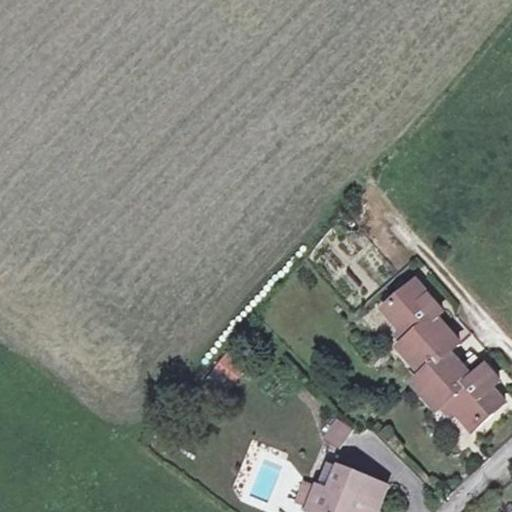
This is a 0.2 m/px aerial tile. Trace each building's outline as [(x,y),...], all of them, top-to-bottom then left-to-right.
[(440,314),(414,283),(384,310),(409,338),(400,346),(425,373),(448,352),(456,345),(435,319),(440,314)] [(471,378),(448,352),(425,373),(417,379),(440,407),(448,399),(475,429),(505,402),(492,387),(498,381),(485,366),(471,378)] [(229,353),(211,370),(226,386),(244,369),(229,353)] [(324,478),(337,483),(346,458),(334,454),(324,478)] [(383,502),(393,477),(346,458),(337,483),(324,478),(314,502),(339,511),(362,511),(369,496),(383,502)] [(378,511),(383,502),(369,496),(362,511),(378,511)]
